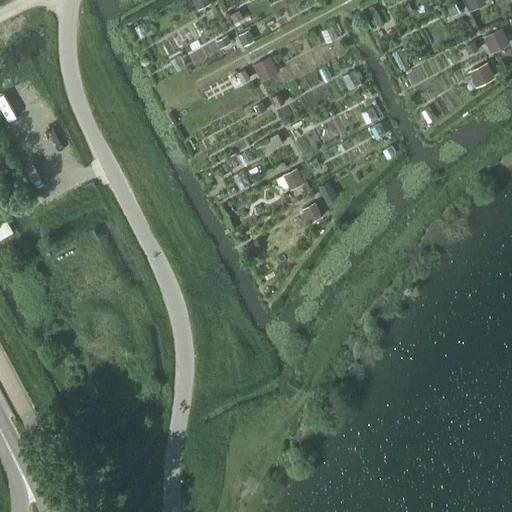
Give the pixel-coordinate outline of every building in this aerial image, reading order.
[(192,0),(197,10),(210,3),(208,0),(192,0)] [(464,0),(470,10),(485,3),(483,0),(464,0)] [(235,25),(244,21),(239,11),(230,15),(235,25)] [(325,43),(336,38),(331,26),(320,30),(325,43)] [(489,51),(508,42),(500,26),(482,36),(489,51)] [(243,46),(253,40),(248,29),(237,35),(243,46)] [(261,80),(277,71),(269,55),(252,64),(261,80)] [(475,86),(494,76),(486,61),(468,71),(475,86)] [(241,83),(250,78),(245,69),(236,73),(241,83)] [(349,90),(362,83),(354,69),(342,76),(349,90)] [(276,106),(285,102),(281,92),(272,97),(276,106)] [(366,124),(376,119),(371,108),(361,113),(366,124)] [(375,139),(385,134),(380,123),(370,128),(375,139)] [(274,147),(283,143),(278,133),(269,138),(274,147)] [(310,171),(320,166),(316,158),(306,163),(310,171)] [(290,189),(304,182),(296,167),(282,174),(290,189)] [(327,204),(338,198),(329,181),(318,186),(327,204)] [(308,223),(322,217),(314,201),(301,208),(308,223)] [(5,220),(0,222),(0,240),(12,233),(5,220)]
